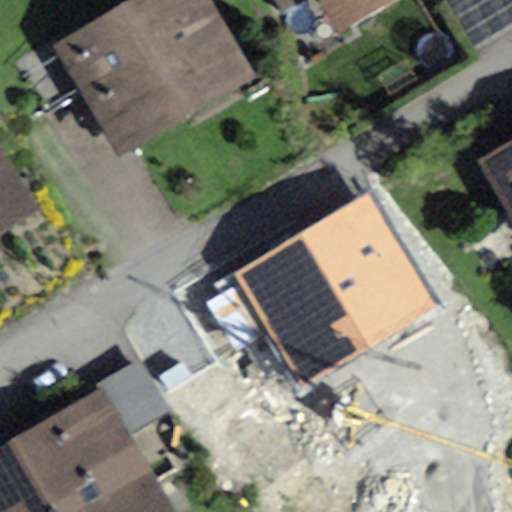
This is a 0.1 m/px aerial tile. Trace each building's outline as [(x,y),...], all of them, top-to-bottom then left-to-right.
[(227,70),(186,0),(168,0),(78,53),(124,130),(227,70)] [(274,0),(282,13),(304,0),(274,0)] [(511,0),(453,0),(479,48),(511,30),(511,0)] [(511,155),(495,165),(511,195),(511,155)] [(141,362),(110,381),(138,427),(170,408),(141,362)] [(94,414),(0,468),(0,511),(138,511),(147,507),(94,414)]
